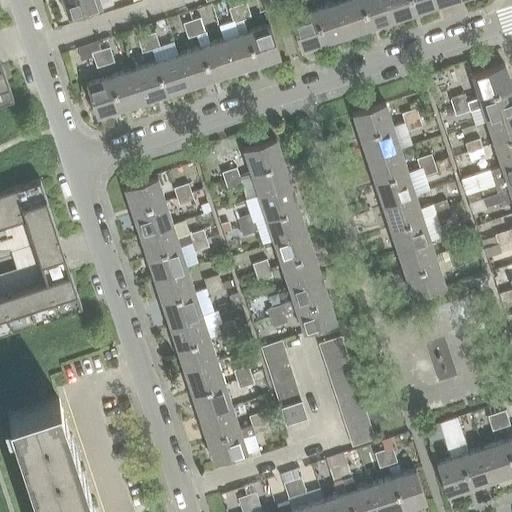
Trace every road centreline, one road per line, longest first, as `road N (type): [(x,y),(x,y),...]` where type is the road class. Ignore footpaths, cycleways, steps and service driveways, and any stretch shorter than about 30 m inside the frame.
road 1 (residential): [(73,158),(511,19)]
road 2 (residential): [(185,511),(73,158)]
road 3 (residential): [(73,158),(19,0)]
